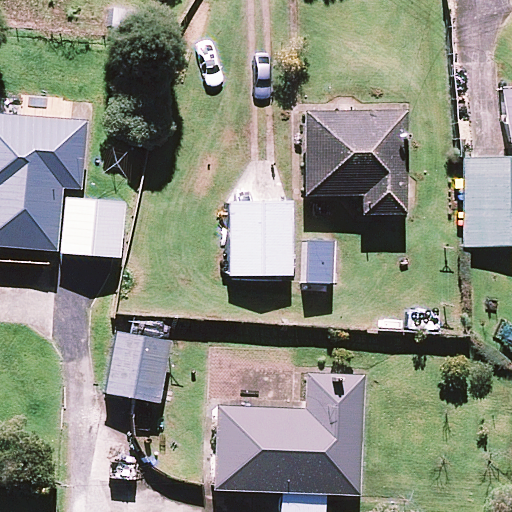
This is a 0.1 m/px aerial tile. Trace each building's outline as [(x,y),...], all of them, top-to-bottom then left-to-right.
[(38,105),(0,102),(0,249),(52,253),(57,190),(75,191),(80,125),(37,122),(38,105)] [(403,114),(302,111),(299,196),(359,198),(358,216),(399,217),(403,114)] [(511,163),(464,163),(464,248),(510,248),(511,215),(511,163)] [(287,204),(227,203),(226,277),(287,277),(287,204)] [(165,339),(111,332),(103,396),(156,404),(165,339)] [(358,378),(301,375),(300,413),(210,409),(207,490),(279,494),(278,511),(319,511),(320,496),(353,497),(358,378)]
